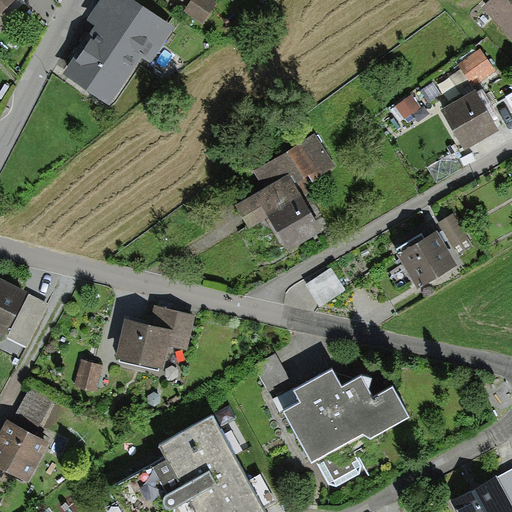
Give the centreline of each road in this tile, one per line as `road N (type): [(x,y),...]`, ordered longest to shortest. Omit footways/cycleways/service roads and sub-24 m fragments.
road 1 (residential): [(511,148),(278,286),(260,310)]
road 2 (residential): [(260,310),(0,246)]
road 3 (residential): [(511,366),(260,310)]
road 4 (residential): [(511,422),(355,511)]
road 5 (residential): [(78,0),(0,146)]
